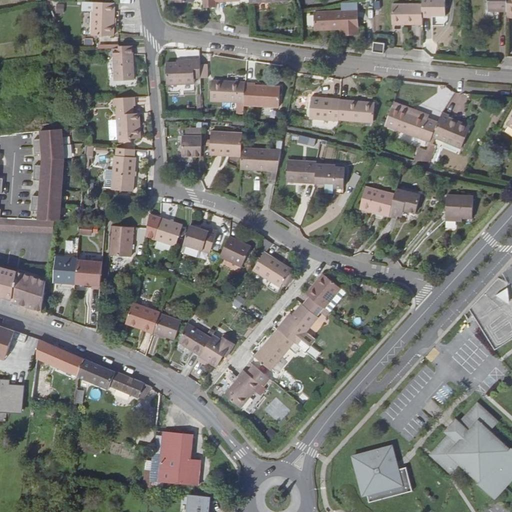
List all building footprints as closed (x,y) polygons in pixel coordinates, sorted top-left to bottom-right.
[(444,0),(421,0),(422,1),(422,16),(445,16),(444,0)] [(488,0),(489,10),(507,10),(506,0),(488,0)] [(114,2),(82,1),(82,10),(92,10),(91,34),(113,35),(114,2)] [(392,21),(422,21),(422,16),(422,1),(391,1),(392,21)] [(356,35),(356,4),(340,4),(340,11),(313,11),(313,29),(339,29),(339,34),(356,35)] [(373,41),(372,50),(383,52),(385,42),(373,41)] [(133,75),(131,45),(118,45),(118,47),(112,47),(113,77),(133,75)] [(201,77),(200,58),(185,59),(185,62),(177,62),(167,63),(167,82),(195,81),(194,77),(201,77)] [(246,82),(246,81),(212,80),(212,100),(223,101),(237,101),(237,108),(237,112),(244,112),(245,105),(246,82)] [(256,83),(246,82),(245,105),(263,106),(280,107),(281,86),(256,85),(256,83)] [(341,99),(341,97),(312,95),(310,116),(339,119),(341,99)] [(134,104),(134,96),(113,97),(114,105),(116,105),(132,104),(134,104)] [(375,101),(341,99),(339,119),(374,122),(375,101)] [(132,112),(132,104),(116,105),(116,113),(132,112)] [(435,118),(394,104),(387,124),(427,139),(435,118)] [(132,112),(116,113),(117,118),(118,138),(129,137),(140,136),(138,112),(132,112)] [(450,115),(442,112),(439,120),(433,135),(463,147),(471,126),(449,118),(450,115)] [(427,139),(431,140),(433,135),(439,120),(435,118),(427,139)] [(202,154),(202,126),(186,126),(186,135),(184,135),(183,153),(188,153),(202,154)] [(62,129),(41,131),(42,138),(34,139),(35,146),(35,154),(43,153),(44,158),(43,166),(35,166),(34,181),(42,181),(41,188),(41,196),(33,196),(33,203),(32,210),(40,211),(39,219),(55,220),(60,220),(61,205),(62,190),(63,175),(64,159),(62,129)] [(243,153),(243,146),(243,132),(212,131),(211,154),(226,155),(226,153),(243,153)] [(297,144),(319,147),(320,138),(298,136),(297,144)] [(85,155),(89,155),(93,155),(94,145),(86,145),(85,155)] [(278,168),(282,147),(243,146),(243,153),(242,155),(242,167),(253,168),(253,166),(268,166),(268,168),(278,168)] [(135,157),(135,149),(118,147),(117,155),(116,155),(113,188),(134,189),(136,157),(135,157)] [(317,164),(317,161),(289,160),(288,182),(316,182),(317,164)] [(346,165),(317,164),(316,182),(325,182),(325,185),(334,185),(345,186),(346,165)] [(362,207),(385,214),(390,193),(367,187),(362,207)] [(422,194),(398,188),(396,194),(390,215),(400,218),(402,213),(403,209),(407,210),(418,212),(422,194)] [(385,214),(390,215),(396,194),(390,193),(385,214)] [(459,216),(463,217),(474,217),(475,195),(448,194),(447,219),(458,220),(459,216)] [(0,231),(17,232),(19,219),(5,218),(0,218),(0,231)] [(182,224),(160,218),(157,228),(154,238),(175,245),(182,224)] [(54,233),(55,220),(39,219),(19,219),(17,232),(54,233)] [(86,226),(79,228),(80,236),(99,232),(98,223),(86,225),(86,226)] [(201,227),(190,224),(184,242),(211,251),(218,229),(210,226),(209,230),(201,227)] [(113,225),(111,255),(131,257),(133,227),(113,225)] [(252,246),(230,235),(220,255),(242,266),(252,246)] [(291,269),(264,252),(254,267),(275,281),(281,285),(284,281),(289,272),(291,269)] [(77,259),(77,256),(57,254),(54,280),(75,282),(77,259)] [(77,259),(75,282),(84,283),(91,283),(91,285),(91,286),(100,287),(102,258),(93,257),(93,260),(77,259)] [(8,300),(12,271),(0,268),(0,297),(3,298),(8,300)] [(44,312),(47,281),(12,271),(8,300),(13,301),(26,306),(44,312)] [(294,275),(289,272),(284,281),(288,284),(294,275)] [(341,288),(323,273),(315,282),(306,293),(321,304),(326,307),(341,288)] [(511,284),(499,278),(468,311),(491,347),(511,333),(511,284)] [(147,317),(146,320),(157,323),(160,314),(164,303),(134,293),(129,312),(147,317)] [(239,308),(244,299),(237,295),(232,303),(239,308)] [(295,341),(297,343),(319,317),(303,303),(294,314),(281,331),(295,341)] [(251,326),(254,329),(260,322),(246,312),(243,316),(253,323),(251,326)] [(291,312),(287,317),(278,328),(281,331),(294,314),(291,312)] [(164,336),(179,341),(188,323),(160,314),(157,323),(154,332),(164,336)] [(179,341),(202,354),(212,337),(188,323),(179,341)] [(0,357),(5,359),(16,331),(0,325),(0,357)] [(273,334),(257,355),(256,356),(272,370),(290,348),(295,341),(281,331),(278,328),(273,334)] [(511,333),(491,347),(492,351),(511,338),(511,333)] [(202,354),(200,356),(217,366),(232,341),(223,337),(221,340),(213,335),(212,337),(202,354)] [(81,375),(87,358),(68,351),(41,340),(34,397),(46,400),(49,383),(44,382),(44,378),(46,378),(48,369),(46,368),(47,361),(55,364),(76,372),(81,375)] [(308,352),(318,358),(321,351),(311,346),(308,352)] [(117,370),(94,361),(87,358),(81,375),(94,380),(105,384),(111,387),(113,383),(139,395),(143,388),(148,390),(151,384),(117,370)] [(244,369),(239,376),(240,377),(225,395),(241,408),(261,383),(265,386),(271,378),(255,365),(249,373),(244,369)] [(0,405),(8,406),(7,410),(23,411),(24,386),(9,385),(10,380),(0,379),(0,405)] [(447,438),(430,456),(451,476),(460,466),(481,485),(478,488),(494,502),(496,499),(511,482),(511,450),(491,431),(498,422),(477,404),(461,422),(457,419),(443,434),(447,438)] [(163,432),(157,481),(198,485),(200,459),(191,458),(193,436),(163,432)] [(97,450),(99,435),(80,433),(79,447),(97,450)] [(391,448),(352,457),(361,496),(365,495),(367,503),(411,493),(405,469),(395,471),(393,464),(395,464),(391,448)] [(197,496),(191,495),(189,511),(209,511),(212,497),(197,496)]
